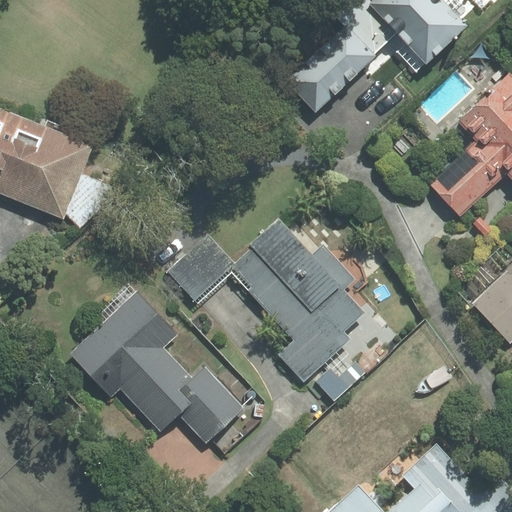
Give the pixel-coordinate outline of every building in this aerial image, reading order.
[(399,33),(427,63),(467,26),(443,0),(372,0),(371,1),(370,0),(357,0),(339,16),(348,26),(289,80),(316,109),(399,33)] [(511,75),(510,73),(458,121),(477,142),(433,184),(447,199),(461,214),(507,171),(511,176),(511,75)] [(0,190),(63,216),(92,146),(0,108),(0,190)] [(279,356),(304,383),(352,339),(344,331),(365,312),(344,290),(356,279),(324,244),(312,254),(280,220),(235,262),(210,235),(170,271),(198,301),(232,271),(296,340),(279,356)] [(511,265),(471,302),(507,341),(511,336),(511,265)] [(178,334),(137,291),(70,353),(111,397),(120,389),(160,431),(179,413),(206,442),(243,408),(205,368),(193,379),(164,348),(178,334)] [(331,369),(317,381),(334,400),(366,372),(356,362),(339,377),(331,369)] [(384,511),(358,484),(328,511),(511,511),(511,491),(498,477),(484,490),(437,441),(399,476),(411,488),(385,511),(384,511)]
